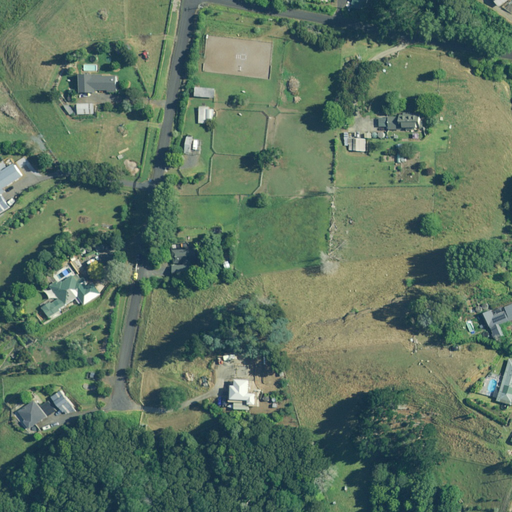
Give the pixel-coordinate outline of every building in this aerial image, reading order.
[(352,0),(351,8),(365,10),(366,0),(352,0)] [(104,76),(104,75),(81,75),(80,93),(96,93),(96,90),(108,90),(108,92),(117,92),(117,76),(104,76)] [(74,112),(69,104),(65,107),(70,115),(74,112)] [(93,114),(92,104),(75,104),(75,115),(93,114)] [(213,121),(213,110),(209,109),(209,107),(200,106),(199,124),(208,124),(209,121),(213,121)] [(421,128),(421,113),(401,113),(400,117),(380,117),(380,127),(387,127),(387,130),(401,130),(401,128),(421,128)] [(365,139),(345,138),(345,144),(349,144),(349,151),(364,151),(365,139)] [(0,212),(9,207),(1,195),(5,192),(3,189),(22,177),(14,164),(3,171),(0,166),(0,212)] [(198,262),(197,247),(184,248),(183,243),(171,244),(173,264),(182,264),(182,267),(190,266),(190,263),(198,262)] [(58,298),(51,303),(49,300),(40,306),(42,308),(49,319),(60,311),(60,310),(64,307),(74,299),(79,305),(85,300),(87,302),(95,296),(76,271),(61,283),(59,281),(50,287),(57,296),(58,298)] [(511,305),(507,308),(508,310),(497,315),(495,311),(484,315),(490,328),(492,327),(497,339),(506,335),(503,329),(511,325),(511,305)] [(511,359),(510,359),(498,401),(511,404),(511,359)] [(235,387),(231,386),(230,402),(234,402),(234,409),(248,410),(249,404),(255,404),(255,394),(256,395),(257,385),(249,384),(249,381),(235,380),(235,387)] [(65,412),(66,414),(75,411),(60,390),(51,397),(63,413),(65,412)] [(36,400),(21,411),(28,420),(25,422),(31,430),(48,416),(49,417),(57,411),(49,401),(44,405),(42,402),(40,404),(36,400)]
